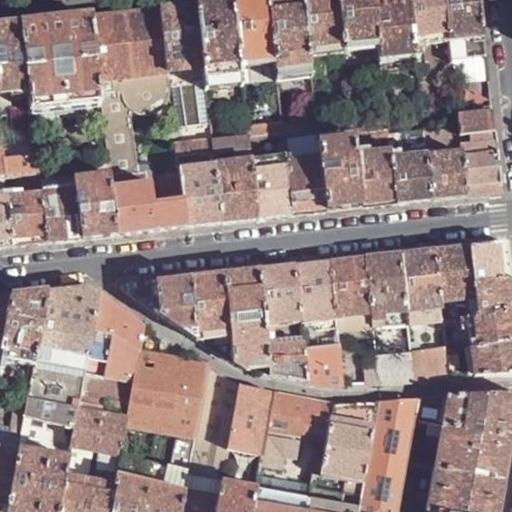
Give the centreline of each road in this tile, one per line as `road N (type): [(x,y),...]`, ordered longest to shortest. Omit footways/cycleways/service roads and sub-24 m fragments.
road 1 (residential): [(511,387),(338,399),(246,382),(65,267)]
road 2 (residential): [(65,267),(511,219)]
